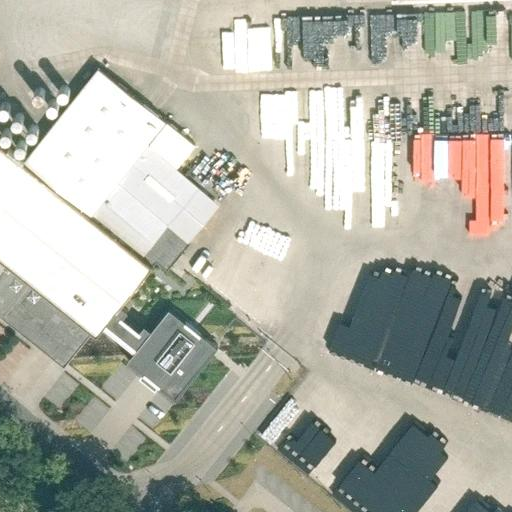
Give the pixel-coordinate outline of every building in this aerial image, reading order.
[(203,56),(239,53),(237,18),(201,21),(203,56)] [(246,20),(248,60),(288,58),(287,45),(296,45),(295,18),(246,20)] [(216,205),(170,169),(188,146),(85,66),(7,165),(0,159),(0,324),(54,366),(78,335),(83,338),(136,270),(125,261),(152,226),(182,249),(216,205)] [(437,137),(436,189),(467,190),(467,180),(482,180),(483,130),(463,130),(463,137),(437,137)] [(511,224),(511,131),(502,132),(505,225),(511,224)] [(327,140),(326,186),(358,187),(358,162),(369,162),(369,184),(385,184),(385,162),(404,162),(404,183),(430,183),(430,142),(327,140)] [(351,260),(327,331),(405,356),(412,356),(446,367),(456,367),(466,335),(472,403),(511,416),(511,339),(482,329),(480,313),(473,311),(471,289),(487,288),(399,259),(390,287),(374,281),(379,266),(359,259),(351,260)] [(154,302),(111,360),(165,400),(208,342),(154,302)]
